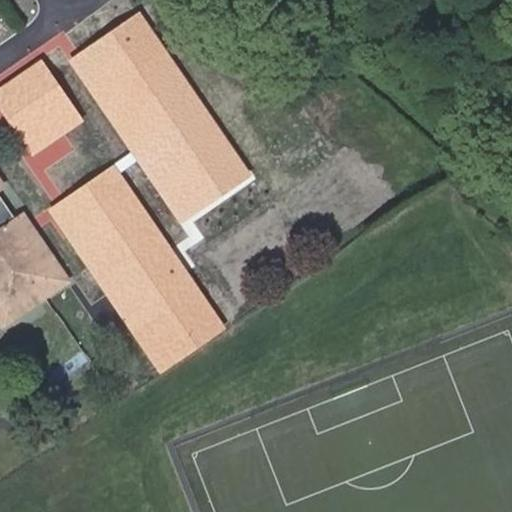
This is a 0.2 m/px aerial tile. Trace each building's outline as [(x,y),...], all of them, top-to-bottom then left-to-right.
[(252,174),(140,13),(70,61),(181,223),(252,174)] [(40,61),(0,88),(0,108),(32,155),(82,121),(40,61)] [(315,125),(291,141),(310,171),(334,155),(315,125)] [(226,329),(114,165),(48,210),(160,374),(226,329)] [(0,334),(61,295),(61,294),(18,229),(11,234),(0,218),(0,334)]
